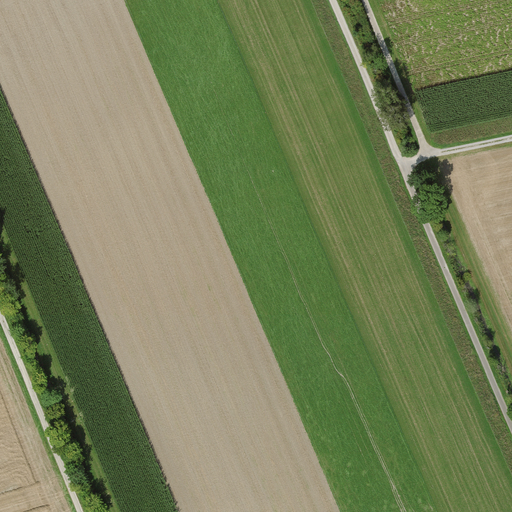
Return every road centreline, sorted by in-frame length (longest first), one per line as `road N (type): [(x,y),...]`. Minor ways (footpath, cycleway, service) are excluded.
road 1 (track): [(511,417),(331,0)]
road 2 (track): [(80,511),(0,316)]
road 3 (track): [(431,155),(366,0)]
